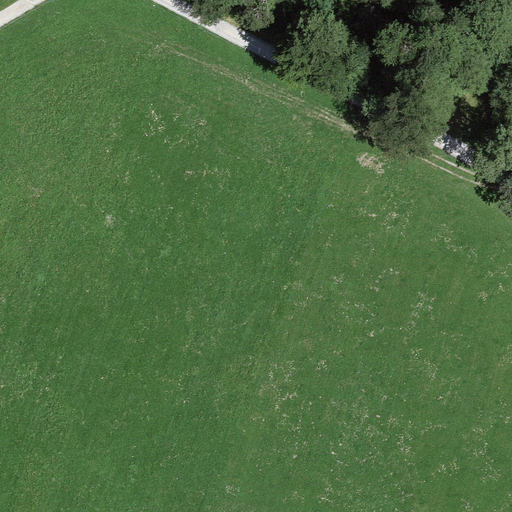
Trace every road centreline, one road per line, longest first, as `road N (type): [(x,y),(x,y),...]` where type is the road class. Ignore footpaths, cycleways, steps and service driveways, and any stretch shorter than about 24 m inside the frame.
road 1 (track): [(156,0),(511,174)]
road 2 (track): [(466,151),(507,0)]
